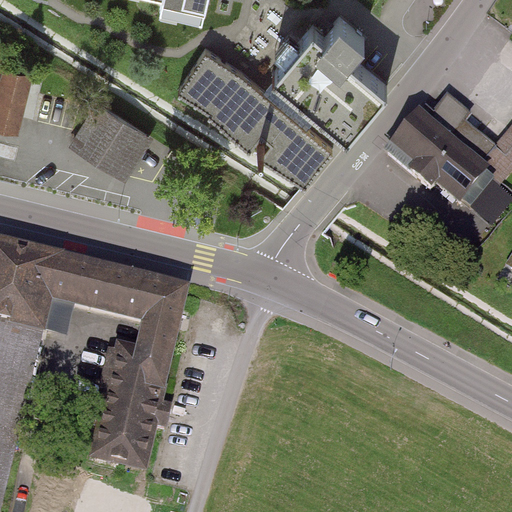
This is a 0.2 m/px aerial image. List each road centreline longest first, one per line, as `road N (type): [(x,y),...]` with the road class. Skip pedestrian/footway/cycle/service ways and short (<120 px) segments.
road 1 (residential): [(269,279),(302,222),(481,0)]
road 2 (secondary): [(0,208),(269,279)]
road 3 (secondary): [(269,279),(511,403)]
road 4 (residential): [(269,279),(191,511)]
